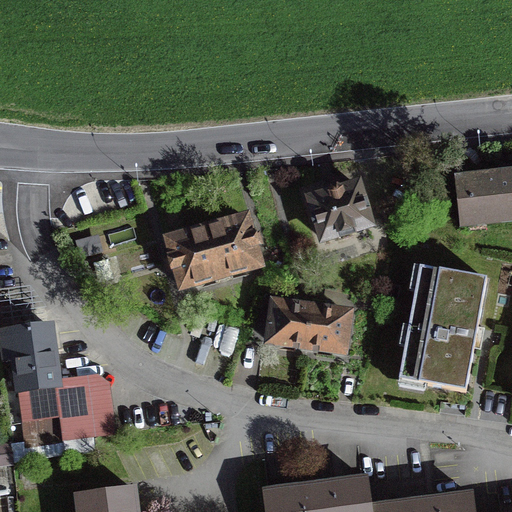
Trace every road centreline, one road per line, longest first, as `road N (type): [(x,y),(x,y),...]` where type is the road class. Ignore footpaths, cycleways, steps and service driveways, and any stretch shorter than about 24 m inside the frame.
road 1 (residential): [(511,441),(208,397),(129,363),(82,313),(40,248),(31,218),(35,152)]
road 2 (tertiary): [(35,152),(180,149),(511,115)]
